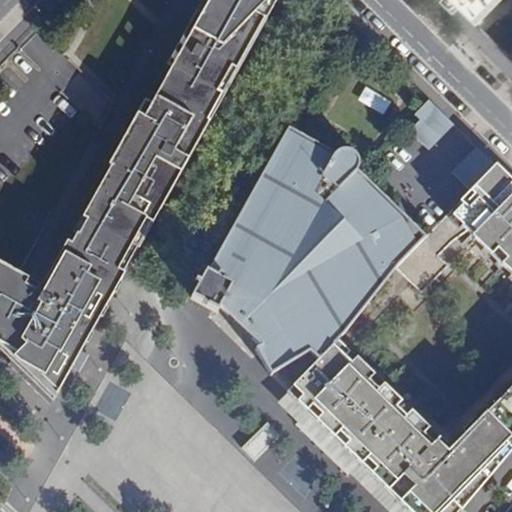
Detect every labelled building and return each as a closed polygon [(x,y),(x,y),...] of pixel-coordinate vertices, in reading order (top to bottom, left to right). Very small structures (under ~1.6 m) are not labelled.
[(82,287),(109,301),(129,266),(277,0),(209,0),(200,16),(195,13),(167,63),(172,66),(130,143),(122,139),(107,166),(110,167),(82,218),(86,221),(78,237),(76,236),(71,245),(68,254),(67,265),(69,273),(76,281),(83,285),(82,287)] [(451,0),(476,22),(497,0),(451,0)] [(454,125),(429,101),(414,116),(420,121),(410,132),(429,151),(454,125)] [(356,174),(359,164),(359,160),(357,161),(345,151),(345,150),(341,150),(337,152),(333,157),(287,131),(274,154),(277,156),(274,163),(270,161),(212,265),(207,273),(206,273),(191,298),(217,313),(220,309),(228,316),(231,313),(255,337),(252,339),(260,347),(255,350),(270,376),(310,353),(318,361),(331,348),(343,336),(398,266),(423,240),(401,218),(397,222),(389,214),(393,210),(365,183),(356,174)] [(481,153),(477,148),(463,162),(468,166),(481,153)] [(357,161),(359,160),(358,158),(355,154),(351,151),(348,150),(345,150),(345,151),(357,161)] [(468,166),(463,162),(452,173),(471,191),(495,166),(481,153),(468,166)] [(471,191),(450,213),(467,230),(511,183),(511,182),(495,166),(471,191)] [(350,366),(306,411),(409,511),(460,511),(467,504),(463,501),(479,484),(482,486),(490,476),(486,468),(507,447),(511,451),(511,450),(511,183),(467,230),(511,274),(511,387),(447,454),(436,443),(438,441),(356,361),(350,366)] [(393,210),(389,214),(397,222),(401,218),(393,210)] [(89,322),(85,316),(64,295),(49,286),(49,284),(30,274),(23,285),(0,272),(0,346),(54,399),(67,376),(65,375),(89,331),(90,326),(89,322)] [(318,361),(288,393),(306,411),(350,366),(331,348),(318,361)] [(267,421),(242,447),(255,460),(280,434),(267,421)] [(486,468),(490,476),(511,451),(507,447),(486,468)] [(463,501),(467,504),(482,486),(479,484),(463,501)]
